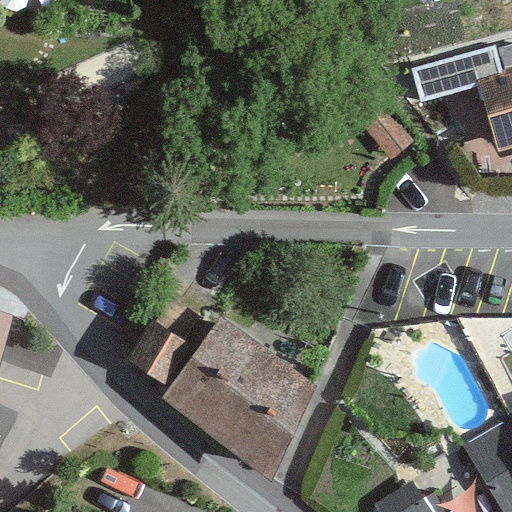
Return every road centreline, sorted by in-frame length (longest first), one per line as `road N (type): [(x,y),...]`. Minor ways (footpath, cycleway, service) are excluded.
road 1 (residential): [(511,233),(0,223)]
road 2 (residential): [(0,263),(50,307),(76,351),(128,409),(266,511)]
